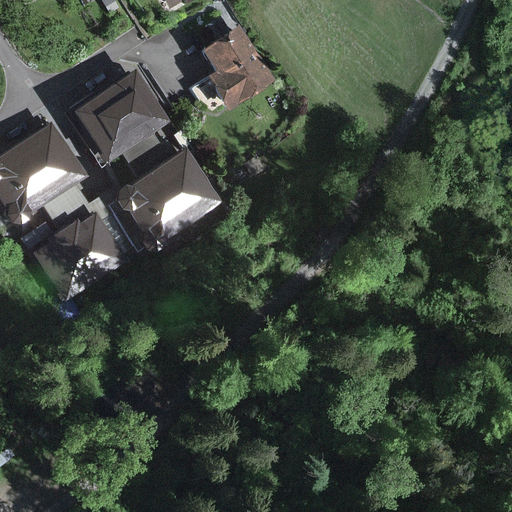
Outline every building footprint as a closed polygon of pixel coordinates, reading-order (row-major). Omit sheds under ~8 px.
[(166,0),(172,9),(188,0),(166,0)] [(248,23),(205,50),(219,72),(212,77),(235,113),(285,81),(248,23)] [(145,61),(76,104),(108,156),(178,113),(145,61)] [(52,118),(0,149),(0,189),(14,213),(84,170),(52,118)] [(193,144),(123,187),(156,239),(225,196),(193,144)] [(103,201),(26,252),(55,295),(132,244),(103,201)]
